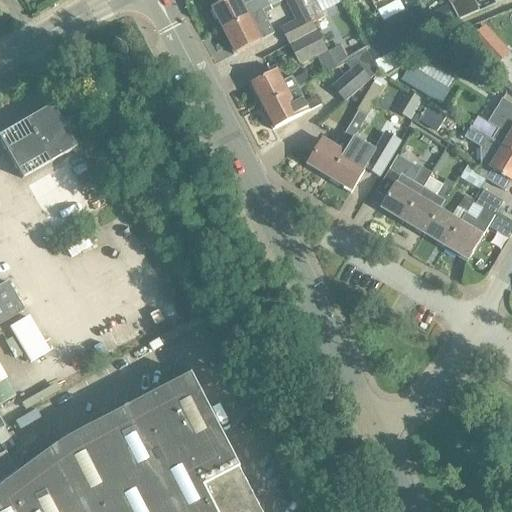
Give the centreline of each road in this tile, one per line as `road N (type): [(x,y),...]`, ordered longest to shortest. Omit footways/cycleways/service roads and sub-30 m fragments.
road 1 (unclassified): [(374,435),(162,0)]
road 2 (residential): [(472,323),(331,237)]
road 3 (residential): [(472,323),(440,380),(374,435)]
road 4 (unclassified): [(0,64),(121,0)]
